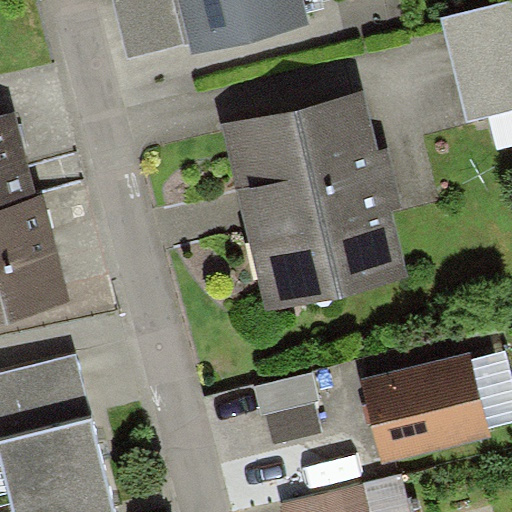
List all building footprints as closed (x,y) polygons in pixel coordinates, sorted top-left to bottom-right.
[(187,38),(177,0),(124,0),(138,52),(187,38)] [(191,0),(201,36),(301,10),(298,0),(191,0)] [(511,0),(451,16),(476,115),(511,105),(511,0)] [(235,128),(272,288),(394,259),(381,205),(399,201),(391,169),(372,173),(355,100),(235,128)] [(11,113),(0,115),(0,205),(33,197),(11,113)] [(0,302),(57,289),(33,197),(0,205),(0,302)] [(0,368),(0,435),(92,411),(75,348),(0,368)] [(467,358),(373,380),(390,451),(483,429),(467,358)] [(314,369),(256,384),(263,412),(274,409),(310,400),(321,397),(314,369)] [(274,409),(282,440),(318,430),(310,400),(274,409)] [(92,411),(0,435),(0,461),(11,501),(110,475),(92,411)] [(119,511),(110,475),(11,501),(13,511),(119,511)] [(365,511),(359,485),(285,501),(287,511),(365,511)]
